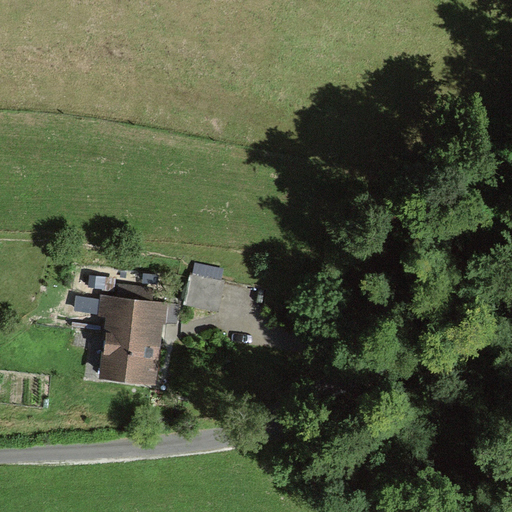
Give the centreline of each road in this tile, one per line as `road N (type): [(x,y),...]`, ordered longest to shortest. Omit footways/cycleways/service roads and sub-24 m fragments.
road 1 (unclassified): [(0,458),(247,431),(511,327)]
road 2 (track): [(247,431),(511,466)]
